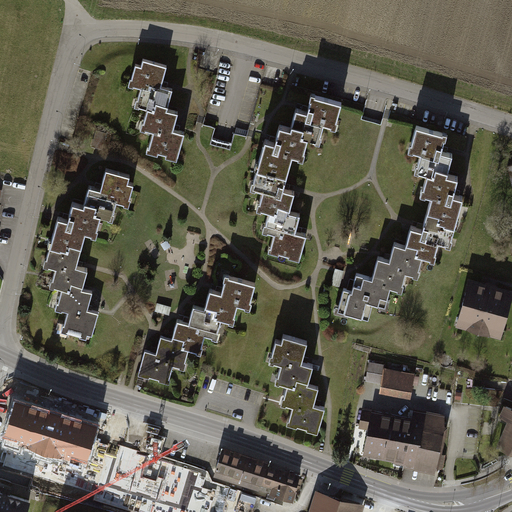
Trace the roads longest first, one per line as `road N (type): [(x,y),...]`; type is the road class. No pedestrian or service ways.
road 1 (residential): [(0,334),(66,57),(82,30),(199,34),(511,124)]
road 2 (tertiary): [(472,501),(402,496),(49,374),(0,349)]
